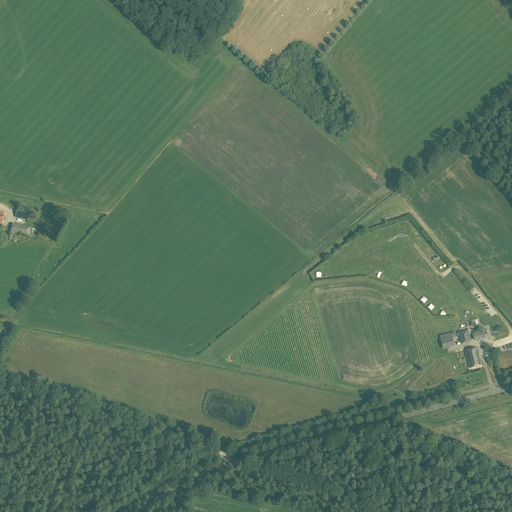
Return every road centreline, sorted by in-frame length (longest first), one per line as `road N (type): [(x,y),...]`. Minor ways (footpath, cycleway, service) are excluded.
road 1 (tertiary): [(136,511),(213,469),(511,386)]
road 2 (track): [(0,382),(264,468),(368,511)]
